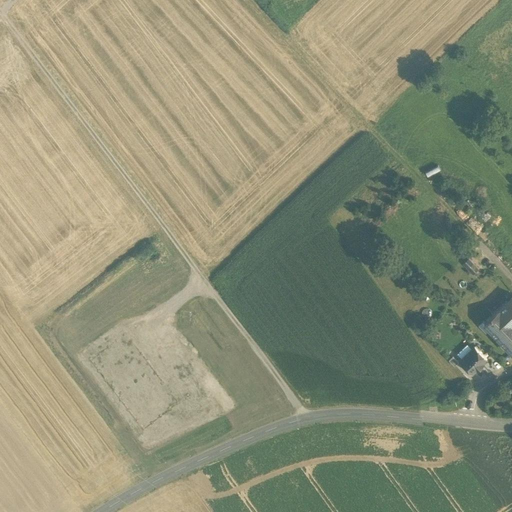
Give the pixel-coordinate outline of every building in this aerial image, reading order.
[(471,202),(466,207),(472,212),(477,208),(471,202)] [(472,263),(466,269),(473,276),(479,270),(472,263)] [(511,299),(499,311),(484,325),(490,332),(511,354),(511,299)] [(192,324),(191,311),(180,311),(181,325),(192,324)] [(488,335),(490,332),(484,325),(482,323),(479,326),(488,335)] [(133,330),(93,358),(134,415),(139,411),(138,409),(146,404),(142,400),(149,395),(151,398),(162,390),(169,399),(175,395),(171,390),(177,385),(168,373),(163,376),(148,354),(149,354),(146,349),(147,348),(133,330)] [(487,361),(475,349),(460,363),(472,376),(477,371),(478,373),(484,367),(483,366),(487,361)] [(453,359),(449,363),(454,369),(458,365),(453,359)]
